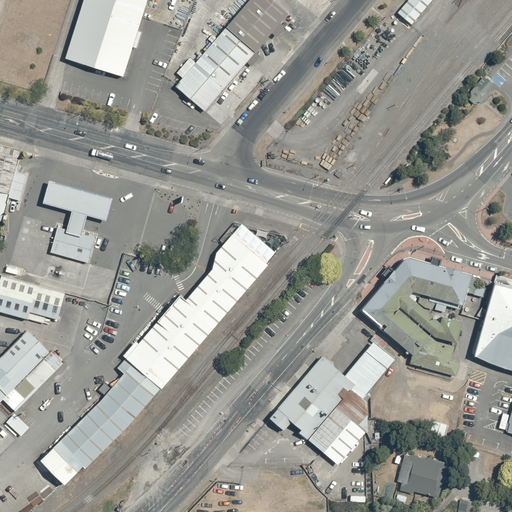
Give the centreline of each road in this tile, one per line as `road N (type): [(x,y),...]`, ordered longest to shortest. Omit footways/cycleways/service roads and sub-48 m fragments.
road 1 (unclassified): [(384,218),(342,290),(147,511)]
road 2 (trunk): [(0,117),(221,180)]
road 3 (unclassified): [(221,180),(246,132),(360,0)]
road 4 (trunk): [(221,180),(384,218)]
